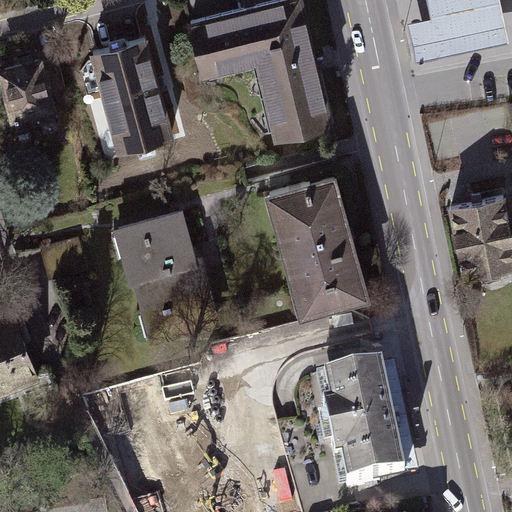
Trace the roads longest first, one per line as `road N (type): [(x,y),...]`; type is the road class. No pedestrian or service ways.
road 1 (primary): [(469,511),(365,0)]
road 2 (unknown): [(125,393),(399,309)]
